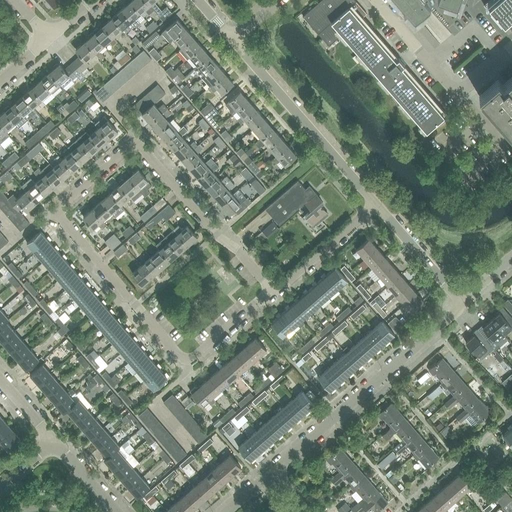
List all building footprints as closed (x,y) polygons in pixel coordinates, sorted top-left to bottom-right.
[(47,0),(49,2),(47,4),(51,9),(54,7),(61,0),(47,0)] [(143,0),(132,0),(130,2),(140,14),(144,9),(149,14),(153,10),(149,5),(149,6),(143,0)] [(355,0),(321,0),(303,16),(330,46),(367,13),(355,0)] [(439,0),(444,2),(443,7),(460,13),(464,0),(391,0),(416,28),(430,15),(426,10),(430,6),(425,0),(439,0)] [(502,28),(511,19),(511,0),(489,0),(484,5),(487,9),(490,6),(495,12),(490,15),(502,28)] [(130,2),(121,10),(134,25),(135,26),(139,22),(135,17),(140,14),(130,2)] [(167,7),(157,15),(158,16),(162,21),(167,17),(172,13),(168,8),(167,7)] [(112,18),(122,29),(125,33),(134,25),(121,10),(112,18)] [(112,18),(103,26),(113,37),(122,29),(112,18)] [(166,29),(161,33),(170,42),(174,39),(185,29),(177,19),(166,29)] [(361,19),(343,35),(427,132),(445,116),(403,67),(405,66),(399,59),(397,61),(361,19)] [(153,21),(149,24),(154,29),(158,26),(153,21)] [(154,29),(149,24),(145,28),(150,33),(154,29)] [(93,33),(104,45),(108,41),(112,46),(117,42),(113,37),(103,26),(99,29),(98,28),(97,28),(93,31),(93,33)] [(174,39),(182,48),(193,38),(185,29),(174,39)] [(142,44),(146,49),(159,37),(155,32),(142,44)] [(85,42),(95,53),(101,60),(105,57),(98,50),(104,45),(93,33),(91,33),(88,36),(88,37),(89,39),(85,42)] [(131,40),(135,45),(139,42),(135,37),(131,40)] [(187,59),(189,57),(201,47),(193,38),(182,48),(179,50),(187,59)] [(76,50),(80,55),(86,61),(95,53),(85,42),(76,50)] [(189,57),(197,66),(209,56),(201,47),(189,57)] [(154,48),(149,52),(153,57),(158,52),(154,48)] [(143,50),(139,54),(147,63),(151,60),(143,50)] [(153,57),(157,62),(162,58),(158,52),(153,57)] [(126,53),(117,60),(122,65),(125,62),(130,58),(126,53)] [(139,54),(134,58),(143,67),(147,63),(139,54)] [(80,55),(76,59),(85,68),(87,67),(89,65),(86,61),(80,55)] [(193,69),(201,78),(217,65),(209,56),(197,66),(193,69)] [(134,58),(130,62),(138,71),(143,67),(134,58)] [(76,59),(72,63),(80,72),(81,72),(85,68),(76,59)] [(122,65),(117,60),(113,64),(117,69),(122,65)] [(130,62),(126,66),(134,75),(138,71),(130,62)] [(72,63),(68,66),(76,76),(80,80),(84,76),(80,72),(72,63)] [(50,72),(59,84),(63,87),(72,79),(69,76),(64,70),(59,65),(58,64),(56,64),(53,67),(53,68),(54,69),(50,72)] [(201,78),(209,87),(225,74),(217,65),(201,78)] [(68,66),(64,70),(69,76),(72,79),(72,80),(76,76),(68,66)] [(126,66),(121,69),(129,79),(134,75),(126,66)] [(165,70),(169,75),(174,71),(170,66),(165,70)] [(81,72),(80,72),(84,76),(90,71),(87,67),(85,68),(81,72)] [(121,69),(117,73),(125,83),(129,79),(121,69)] [(174,71),(169,75),(172,79),(177,74),(174,71)] [(50,72),(41,80),(50,92),(54,95),(60,91),(61,93),(65,90),(63,87),(59,84),(50,72)] [(117,73),(112,77),(120,86),(125,83),(117,73)] [(225,74),(209,87),(208,88),(210,91),(214,92),(217,88),(221,93),(233,83),(225,74)] [(112,77),(108,81),(116,90),(120,86),(112,77)] [(511,79),(503,87),(498,82),(482,96),(500,117),(496,121),(505,132),(510,128),(511,130),(511,79)] [(41,80),(32,88),(41,99),(50,92),(41,80)] [(108,81),(103,85),(111,94),(116,90),(108,81)] [(153,88),(161,97),(165,93),(157,84),(153,88)] [(181,89),(184,93),(189,88),(186,84),(181,89)] [(103,85),(99,89),(107,98),(111,94),(103,85)] [(174,85),(169,90),(173,94),(178,90),(174,85)] [(32,88),(22,96),(36,112),(37,112),(33,107),(41,99),(32,88)] [(148,92),(156,101),(161,97),(153,88),(148,92)] [(189,88),(184,93),(188,97),(193,92),(189,88)] [(107,98),(99,89),(94,93),(102,102),(107,98)] [(152,105),(153,104),(156,101),(148,92),(144,96),(152,105)] [(233,115),(237,111),(249,101),(240,92),(225,105),(230,110),(229,111),(233,115)] [(22,96),(13,104),(27,120),(36,112),(22,96)] [(144,96),(139,99),(147,109),(152,105),(144,96)] [(139,99),(135,103),(143,113),(147,109),(139,99)] [(89,100),(85,103),(89,108),(93,104),(89,100)] [(181,104),(185,108),(190,104),(186,100),(181,104)] [(240,124),(245,120),(256,110),(249,101),(237,111),(241,116),(237,120),(240,124)] [(138,117),(142,114),(143,113),(135,103),(130,108),(138,117)] [(200,111),(204,116),(214,108),(209,103),(200,111)] [(4,112),(14,123),(18,128),(27,120),(13,104),(9,107),(9,106),(7,106),(4,109),(4,111),(5,112),(4,112)] [(142,114),(149,123),(167,108),(163,104),(157,108),(153,104),(152,105),(147,109),(143,113),(142,114)] [(190,104),(185,108),(189,112),(193,108),(190,104)] [(68,105),(64,108),(69,113),(73,110),(68,105)] [(69,113),(64,108),(60,112),(65,117),(69,113)] [(167,108),(149,123),(153,127),(151,128),(151,130),(154,133),(156,133),(157,132),(169,122),(165,117),(170,112),(167,108)] [(214,108),(204,116),(216,129),(219,126),(212,118),(218,112),(214,108)] [(245,120),(253,129),(264,119),(256,110),(245,120)] [(4,112),(0,115),(0,125),(5,132),(14,123),(4,112)] [(75,112),(71,116),(75,120),(79,117),(75,112)] [(75,120),(71,116),(67,119),(71,124),(75,120)] [(98,120),(94,124),(98,129),(107,140),(116,131),(107,121),(103,116),(98,120)] [(197,122),(201,126),(206,122),(202,118),(197,122)] [(253,129),(261,138),(272,128),(264,119),(253,129)] [(50,121),(46,124),(51,129),(55,125),(50,121)] [(157,132),(165,141),(177,131),(169,122),(157,132)] [(206,122),(201,126),(204,131),(209,126),(206,122)] [(46,124),(37,132),(41,137),(51,129),(46,124)] [(0,143),(9,136),(5,132),(0,125),(0,143)] [(165,141),(173,150),(185,140),(181,136),(187,130),(183,125),(177,131),(165,141)] [(57,128),(53,131),(57,136),(61,133),(57,128)] [(264,142),(268,147),(280,137),(272,128),(261,138),(255,143),(259,147),(264,142)] [(98,129),(89,137),(98,147),(107,140),(98,129)] [(220,134),(224,138),(229,134),(225,130),(220,134)] [(57,136),(53,131),(49,135),(53,140),(57,136)] [(37,132),(28,140),(33,145),(41,137),(37,132)] [(85,132),(76,140),(89,155),(98,147),(89,137),(85,132)] [(229,134),(224,138),(227,142),(232,138),(229,134)] [(213,140),(217,145),(222,140),(218,136),(213,140)] [(268,147),(276,156),(288,146),(280,137),(268,147)] [(33,145),(28,140),(24,143),(29,148),(33,145)] [(67,148),(71,152),(80,163),(89,155),(76,140),(67,148)] [(185,140),(173,150),(176,153),(181,159),(193,149),(197,145),(194,141),(193,142),(189,145),(187,143),(185,140)] [(222,140),(217,145),(220,149),(225,144),(222,140)] [(39,144),(35,147),(39,152),(43,149),(39,144)] [(193,149),(181,159),(183,162),(189,168),(200,158),(197,154),(203,148),(199,144),(197,145),(193,149)] [(288,146),(276,156),(273,159),(277,163),(280,160),(285,165),(296,155),(288,146)] [(31,151),(26,155),(31,159),(35,156),(39,152),(35,147),(31,151)] [(236,152),(240,156),(245,152),(241,148),(236,152)] [(14,152),(10,156),(14,161),(18,157),(14,152)] [(71,152),(62,160),(71,171),(80,163),(71,152)] [(245,152),(240,156),(243,160),(248,156),(245,152)] [(229,159),(227,161),(230,165),(232,163),(237,158),(234,154),(229,159)] [(21,160),(17,163),(21,168),(25,165),(31,159),(26,155),(21,160)] [(14,161),(10,156),(6,160),(10,164),(14,161)] [(58,164),(53,168),(62,179),(71,171),(62,160),(58,156),(54,159),(58,164)] [(189,168),(197,177),(214,162),(211,158),(205,163),(200,158),(189,168)] [(237,158),(232,163),(236,167),(241,163),(237,158)] [(197,177),(204,186),(216,176),(212,172),(219,167),(214,162),(197,177)] [(253,162),(248,166),(252,170),(255,174),(260,170),(257,166),(253,162)] [(21,168),(17,163),(13,167),(17,172),(21,168)] [(48,163),(39,171),(44,176),(53,187),(62,179),(53,168),(48,163)] [(40,179),(35,184),(44,195),(53,187),(44,176),(39,171),(37,168),(33,172),(40,179)] [(128,178),(141,193),(144,197),(150,192),(147,189),(151,185),(137,169),(128,178)] [(260,170),(255,174),(259,178),(264,174),(260,170)] [(2,176),(0,177),(0,181),(2,184),(6,180),(8,182),(13,177),(8,171),(2,176)] [(244,176),(248,181),(253,176),(249,172),(244,176)] [(204,186),(212,195),(230,180),(226,176),(220,181),(216,176),(204,186)] [(253,176),(248,181),(251,185),(257,180),(253,176)] [(21,186),(26,192),(35,203),(44,195),(35,184),(30,178),(21,186)] [(118,182),(118,184),(119,185),(128,196),(132,201),(136,197),(141,193),(128,178),(123,181),(122,180),(121,180),(118,182)] [(212,195),(220,204),(232,194),(228,190),(234,185),(230,180),(212,195)] [(265,208),(279,224),(304,202),(310,210),(304,215),(313,225),(319,220),(320,221),(327,215),(319,206),(323,203),(315,193),(311,196),(297,180),(265,208)] [(119,185),(110,193),(119,204),(128,196),(119,185)] [(13,194),(7,199),(9,201),(13,206),(17,210),(18,211),(23,207),(26,211),(35,203),(26,192),(17,199),(13,194)] [(101,201),(110,212),(115,217),(124,209),(119,204),(110,193),(101,201)] [(232,194),(220,204),(228,213),(233,209),(237,214),(247,206),(243,201),(240,203),(232,194)] [(0,201),(0,208),(0,209),(9,201),(7,199),(5,197),(0,201)] [(152,205),(156,210),(166,202),(161,197),(152,205)] [(0,209),(4,213),(13,206),(9,201),(0,209)] [(101,201),(91,209),(101,220),(110,212),(101,201)] [(168,204),(158,212),(162,217),(166,221),(175,213),(168,204)] [(147,209),(143,213),(147,218),(151,214),(156,210),(152,205),(147,209)] [(4,213),(8,218),(17,210),(13,206),(4,213)] [(101,220),(91,209),(82,217),(92,228),(96,224),(100,228),(105,224),(101,220)] [(8,218),(12,222),(21,215),(17,210),(8,218)] [(153,217),(149,220),(153,225),(157,221),(162,217),(158,212),(153,217)] [(147,218),(143,213),(139,216),(143,221),(147,218)] [(12,222),(16,227),(25,219),(21,215),(12,222)] [(25,219),(16,227),(20,231),(29,224),(25,219)] [(153,225),(149,220),(145,224),(149,228),(153,225)] [(129,225),(125,229),(129,233),(133,230),(129,225)] [(178,225),(173,229),(187,245),(191,242),(192,243),(194,243),(197,241),(197,239),(196,237),(187,226),(182,230),(178,225)] [(129,233),(125,229),(121,232),(125,237),(129,233)] [(173,229),(164,237),(178,253),(187,245),(173,229)] [(27,243),(35,253),(48,242),(39,232),(27,243)] [(136,232),(131,236),(135,240),(140,237),(136,232)] [(116,236),(106,245),(110,250),(120,241),(116,236)] [(135,240),(131,236),(127,240),(131,244),(135,240)] [(155,245),(159,250),(169,261),(178,253),(164,237),(155,245)] [(356,250),(364,259),(377,248),(369,239),(356,250)] [(35,253),(43,262),(55,251),(48,242),(35,253)] [(113,252),(117,257),(126,248),(122,244),(113,252)] [(364,259),(372,268),(385,257),(377,248),(364,259)] [(159,250),(150,257),(160,269),(169,261),(159,250)] [(43,262),(51,271),(63,260),(55,251),(43,262)] [(150,257),(141,265),(151,277),(160,269),(150,257)] [(372,268),(380,277),(393,266),(385,257),(372,268)] [(51,271),(59,280),(71,269),(63,260),(51,271)] [(7,266),(13,273),(16,269),(11,263),(7,266)] [(151,277),(141,265),(131,273),(142,285),(151,277)] [(340,269),(346,275),(349,272),(344,266),(340,269)] [(380,277),(388,286),(400,275),(393,266),(380,277)] [(335,268),(326,276),(337,288),(346,280),(335,268)] [(16,269),(13,273),(18,279),(22,276),(16,269)] [(59,280),(67,289),(79,278),(71,269),(59,280)] [(349,272),(346,275),(351,281),(355,278),(349,272)] [(11,275),(7,279),(12,284),(16,280),(12,275),(11,275)] [(388,286),(396,295),(408,284),(400,275),(388,286)] [(326,276),(317,284),(328,296),(337,288),(326,276)] [(67,289),(74,298),(87,287),(79,278),(67,289)] [(16,280),(12,284),(16,289),(20,285),(21,285),(16,280)] [(23,284),(28,291),(32,287),(27,281),(23,284)] [(317,284),(308,291),(319,304),(328,296),(317,284)] [(356,287),(362,293),(365,290),(360,284),(356,287)] [(396,295),(404,304),(416,293),(408,284),(396,295)] [(32,287),(28,291),(33,297),(37,294),(32,287)] [(74,298),(82,307),(95,296),(87,287),(74,298)] [(365,290),(362,293),(367,299),(370,296),(365,290)] [(308,291),(299,299),(310,312),(319,304),(308,291)] [(416,293),(404,304),(412,313),(424,302),(416,293)] [(28,294),(24,297),(28,302),(32,299),(28,294)] [(82,307),(90,316),(103,305),(95,296),(82,307)] [(354,302),(357,306),(364,300),(360,296),(354,302)] [(43,298),(39,302),(44,308),(48,305),(43,298)] [(32,299),(28,302),(32,307),(36,304),(37,304),(32,299)] [(299,299),(290,307),(301,320),(310,312),(299,299)] [(511,304),(508,299),(503,304),(511,314),(511,304)] [(372,304),(378,311),(381,308),(375,301),(372,304)] [(48,305),(44,308),(50,314),(54,311),(48,305)] [(90,316),(98,325),(111,314),(103,305),(90,316)] [(363,305),(357,311),(360,315),(366,309),(363,305)] [(349,306),(342,312),(346,316),(352,310),(349,306)] [(290,307),(281,315),(292,327),(296,324),(300,327),(304,324),(301,320),(290,307)] [(499,313),(490,320),(504,336),(511,328),(511,327),(511,325),(511,318),(502,307),(497,311),(499,313)] [(381,308),(378,311),(383,317),(387,314),(381,308)] [(0,309),(0,326),(6,321),(6,322),(9,319),(0,310),(0,309)] [(360,315),(357,311),(351,316),(354,320),(360,315)] [(346,316),(342,312),(336,317),(339,321),(346,316)] [(44,313),(40,316),(44,321),(49,318),(44,313)] [(98,325),(106,334),(118,323),(111,314),(98,325)] [(292,327),(281,315),(272,323),(283,335),(292,327)] [(58,317),(55,320),(60,326),(64,323),(58,317)] [(49,318),(44,321),(49,326),(52,323),(53,323),(49,318)] [(388,323),(394,329),(397,326),(391,320),(388,323)] [(480,326),(476,329),(493,348),(498,345),(499,347),(508,339),(504,335),(504,336),(490,320),(482,328),(480,326)] [(0,340),(1,342),(14,331),(6,322),(6,321),(0,326),(0,340)] [(345,321),(339,327),(342,330),(348,325),(345,321)] [(331,322),(324,328),(328,332),(334,326),(331,322)] [(383,322),(374,330),(384,342),(394,334),(383,322)] [(64,323),(60,326),(61,328),(66,333),(69,329),(64,323)] [(106,334),(114,343),(126,332),(118,323),(106,334)] [(342,330),(339,327),(333,332),(336,336),(342,330)] [(58,330),(57,331),(61,336),(63,335),(65,333),(66,333),(61,328),(60,328),(58,330)] [(328,332),(324,328),(318,333),(321,337),(328,332)] [(493,348),(476,329),(472,333),(473,335),(465,343),(480,360),(493,348)] [(374,330),(365,338),(375,350),(384,342),(374,330)] [(1,342),(10,351),(22,340),(14,331),(1,342)] [(114,343),(122,352),(134,341),(126,332),(114,343)] [(74,335),(70,338),(76,344),(80,341),(74,335)] [(256,337),(246,345),(257,358),(267,350),(256,337)] [(327,337),(321,342),(324,346),(330,341),(327,337)] [(312,338),(306,344),(309,348),(315,342),(312,338)] [(365,338),(356,346),(367,358),(375,350),(365,338)] [(10,351),(18,361),(31,350),(22,340),(10,351)] [(68,341),(64,345),(69,350),(73,346),(69,341),(68,341)] [(80,341),(76,344),(81,351),(85,348),(80,341)] [(122,352),(130,361),(142,350),(134,341),(122,352)] [(324,346),(321,342),(315,348),(318,352),(324,346)] [(309,348),(306,344),(299,349),(303,353),(309,348)] [(246,345),(237,353),(248,366),(257,358),(246,345)] [(347,346),(343,350),(347,353),(358,366),(367,358),(356,346),(351,350),(347,346)] [(31,350),(18,361),(26,370),(39,359),(31,350)] [(130,361),(137,370),(150,359),(142,350),(130,361)] [(497,352),(493,355),(499,362),(503,359),(497,352)] [(90,353),(86,356),(91,363),(95,359),(90,353)] [(237,353),(228,361),(239,374),(248,366),(237,353)] [(309,353),(303,358),(306,362),(312,357),(309,353)] [(347,353),(338,361),(349,374),(358,366),(347,353)] [(81,355),(77,359),(81,364),(85,360),(81,355)] [(435,373),(442,381),(454,371),(442,358),(428,370),(433,375),(435,373)] [(95,359),(91,363),(97,369),(101,366),(95,359)] [(137,370),(145,379),(158,368),(150,359),(137,370)] [(85,360),(81,364),(85,369),(89,365),(90,365),(85,360)] [(228,361),(219,369),(230,381),(239,374),(228,361)] [(338,361),(329,369),(340,382),(349,374),(338,361)] [(30,375),(39,385),(51,374),(43,364),(30,375)] [(274,372),(277,375),(284,370),(281,366),(274,372)] [(158,368),(145,379),(153,388),(166,377),(158,368)] [(219,369),(210,377),(221,389),(230,381),(219,369)] [(340,382),(329,369),(320,377),(330,390),(340,382)] [(105,371),(102,374),(107,381),(111,377),(105,371)] [(446,386),(454,395),(466,384),(454,371),(442,381),(440,383),(444,388),(446,386)] [(426,372),(417,380),(420,384),(429,376),(426,372)] [(39,385),(47,394),(59,383),(51,374),(39,385)] [(97,374),(93,377),(97,382),(101,379),(97,374)] [(283,375),(277,381),(280,385),(287,379),(283,375)] [(92,376),(86,381),(87,384),(87,385),(90,388),(97,382),(93,377),(92,376)] [(111,377),(107,381),(113,387),(117,384),(111,377)] [(210,377),(201,385),(212,397),(221,389),(210,377)] [(269,377),(262,382),(265,386),(272,381),(269,377)] [(101,379),(97,382),(101,387),(105,384),(106,384),(101,379)] [(280,385),(277,381),(271,386),(274,390),(280,385)] [(265,386),(262,382),(256,388),(259,391),(265,386)] [(47,394),(55,403),(68,392),(59,383),(47,394)] [(452,397),(444,404),(449,409),(459,400),(466,408),(478,398),(466,384),(454,395),(452,397)] [(195,386),(190,391),(192,393),(203,405),(208,401),(211,405),(216,401),(212,397),(201,385),(198,388),(197,387),(195,386)] [(68,392),(55,403),(63,413),(66,410),(76,402),(78,399),(80,398),(75,393),(72,389),(68,392)] [(121,389),(117,392),(123,399),(127,396),(121,389)] [(265,391),(259,397),(262,401),(269,395),(265,391)] [(113,393),(109,396),(113,401),(118,397),(113,392),(113,393)] [(303,392),(294,400),(305,412),(314,404),(303,392)] [(250,393),(244,398),(247,402),(254,396),(250,393)] [(163,402),(167,407),(176,399),(172,395),(163,402)] [(127,396),(123,399),(128,405),(132,402),(127,396)] [(118,397),(113,401),(118,406),(122,403),(122,402),(118,397)] [(262,401),(259,397),(252,402),(256,406),(262,401)] [(425,397),(421,401),(425,406),(429,401),(425,397)] [(190,398),(183,404),(187,409),(194,403),(190,398)] [(247,402),(244,398),(238,404),(241,407),(247,402)] [(478,398),(466,408),(457,416),(460,421),(470,413),(478,422),(490,412),(478,398)] [(66,410),(74,420),(87,409),(78,399),(76,402),(66,410)] [(167,407),(171,411),(180,404),(176,399),(167,407)] [(294,400),(285,408),(296,420),(305,412),(294,400)] [(384,418),(391,426),(403,416),(391,403),(377,415),(382,420),(384,418)] [(171,411),(175,416),(184,408),(180,404),(171,411)] [(247,407),(240,413),(244,417),(250,411),(247,407)] [(138,416),(142,420),(151,413),(147,408),(138,416)] [(175,416),(179,420),(187,413),(184,408),(175,416)] [(285,408),(276,416),(287,428),(296,420),(285,408)] [(74,420),(83,429),(95,418),(87,409),(74,420)] [(232,409),(226,414),(229,418),(235,412),(232,409)] [(130,412),(125,415),(130,420),(134,417),(130,412)] [(142,420),(146,425),(155,417),(151,413),(142,420)] [(179,420),(183,425),(191,417),(187,413),(179,420)] [(244,417),(240,413),(234,418),(238,422),(244,417)] [(229,418),(226,414),(219,420),(223,423),(229,418)] [(276,416),(267,423),(278,436),(287,428),(276,416)] [(395,431),(403,440),(415,430),(403,416),(391,426),(382,434),(386,439),(395,431)] [(134,417),(130,420),(134,425),(138,422),(134,417)] [(146,425),(150,430),(159,422),(155,417),(146,425)] [(184,427),(186,429),(195,422),(191,417),(183,425),(184,427)] [(83,429),(91,438),(103,427),(95,418),(83,429)] [(0,424),(0,440),(0,441),(13,430),(5,420),(0,424)] [(150,430),(154,434),(162,426),(159,422),(150,430)] [(186,429),(190,434),(199,426),(195,422),(186,429)] [(440,422),(435,427),(438,431),(443,426),(440,422)] [(229,423),(223,428),(226,432),(232,427),(229,423)] [(267,423),(258,431),(269,444),(278,436),(267,423)] [(444,428),(440,432),(445,438),(453,431),(448,425),(444,428)] [(154,434),(158,439),(166,431),(162,426),(154,434)] [(190,434),(194,438),(203,431),(199,426),(190,434)] [(358,426),(353,430),(356,433),(357,435),(362,430),(358,426)] [(91,438),(99,448),(111,437),(103,427),(91,438)] [(511,427),(503,435),(511,444),(511,427)] [(13,430),(0,441),(9,450),(21,439),(13,430)] [(407,445),(415,453),(426,443),(415,430),(403,440),(393,448),(398,453),(407,445)] [(146,431),(142,435),(146,440),(151,436),(146,431)] [(158,439),(162,443),(170,435),(166,431),(158,439)] [(203,431),(194,438),(198,443),(207,435),(203,431)] [(258,431),(249,439),(260,452),(269,444),(258,431)] [(162,443),(166,448),(174,440),(170,435),(162,443)] [(151,436),(146,440),(151,445),(155,441),(151,436)] [(99,448),(107,457),(108,457),(117,449),(120,446),(111,437),(99,448)] [(210,439),(204,445),(207,448),(214,443),(210,439)] [(260,452),(249,439),(239,447),(250,460),(260,452)] [(166,448),(170,452),(178,445),(174,440),(166,448)] [(155,441),(151,445),(155,449),(159,445),(155,441)] [(426,443),(415,453),(413,455),(416,459),(419,458),(427,467),(438,457),(426,443)] [(170,452),(174,457),(182,449),(178,445),(170,452)] [(207,448),(204,445),(198,450),(201,454),(207,448)] [(332,463),(340,471),(352,461),(340,447),(326,460),(331,465),(332,463)] [(104,459),(112,469),(125,458),(117,449),(108,457),(107,457),(104,459)] [(182,449),(174,457),(178,461),(186,454),(182,449)] [(163,450),(158,454),(163,459),(167,455),(163,450)] [(392,451),(380,461),(377,464),(382,469),(384,466),(396,456),(392,451)] [(167,455),(163,459),(167,464),(171,460),(167,455)] [(192,455),(186,460),(189,464),(195,459),(192,455)] [(231,455),(221,463),(232,476),(241,468),(231,455)] [(112,469),(120,478),(133,467),(125,458),(112,469)] [(189,464),(186,460),(180,466),(183,470),(189,464)] [(338,473),(330,479),(336,485),(343,479),(344,480),(346,478),(352,485),(364,474),(352,461),(340,471),(338,473)] [(316,462),(311,466),(315,471),(320,466),(316,462)] [(214,464),(209,468),(212,472),(212,471),(223,484),(232,476),(221,463),(217,468),(214,464)] [(120,478),(129,487),(141,476),(133,467),(120,478)] [(174,471),(168,476),(171,480),(178,475),(174,471)] [(205,472),(200,476),(203,480),(203,479),(214,491),(223,484),(212,471),(212,472),(208,475),(205,472)] [(397,472),(391,477),(396,482),(402,477),(397,472)] [(462,472),(452,480),(463,493),(472,484),(462,472)] [(356,490),(363,498),(375,488),(364,474),(352,485),(349,487),(354,491),(356,490)] [(141,476),(129,487),(138,497),(150,486),(141,476)] [(171,480),(168,476),(162,482),(165,486),(171,480)] [(203,480),(194,487),(205,499),(214,491),(203,479),(203,480)] [(452,480),(443,488),(454,500),(463,493),(452,480)] [(486,488),(490,493),(499,485),(495,480),(486,488)] [(490,493),(494,497),(503,489),(499,485),(490,493)] [(156,487),(150,492),(153,496),(159,490),(156,487)] [(187,488),(182,492),(185,495),(196,507),(205,499),(194,487),(190,491),(187,488)] [(361,500),(351,509),(353,511),(361,511),(365,509),(366,511),(375,511),(387,502),(383,496),(375,488),(363,498),(361,500)] [(443,488),(434,496),(445,509),(454,500),(443,488)] [(494,497),(498,502),(507,494),(503,489),(494,497)] [(319,490),(312,497),(316,501),(323,495),(319,490)] [(153,496),(150,492),(144,498),(147,501),(153,496)] [(498,502),(501,506),(502,507),(511,499),(507,494),(498,502)] [(185,495),(176,503),(184,511),(190,511),(196,507),(185,495)] [(434,496),(425,504),(432,511),(440,511),(445,509),(434,496)] [(502,507),(506,511),(511,505),(511,499),(502,507)] [(184,511),(176,503),(167,511),(168,511),(184,511)]
